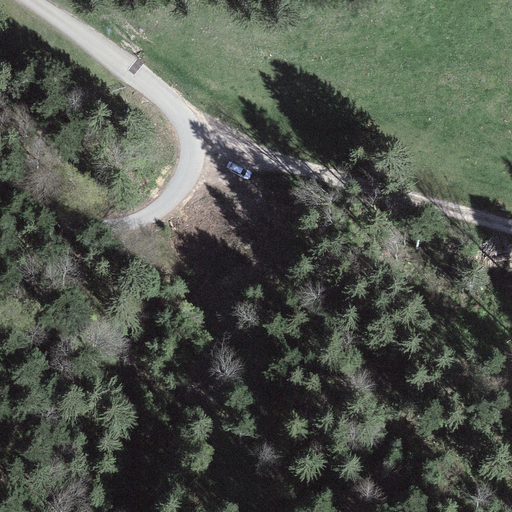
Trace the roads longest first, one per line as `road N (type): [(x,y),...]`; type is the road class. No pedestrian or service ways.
road 1 (unclassified): [(0,194),(74,223),(129,223),(168,200),(190,164),(192,145),(173,107),(29,0)]
road 2 (track): [(192,145),(511,227)]
